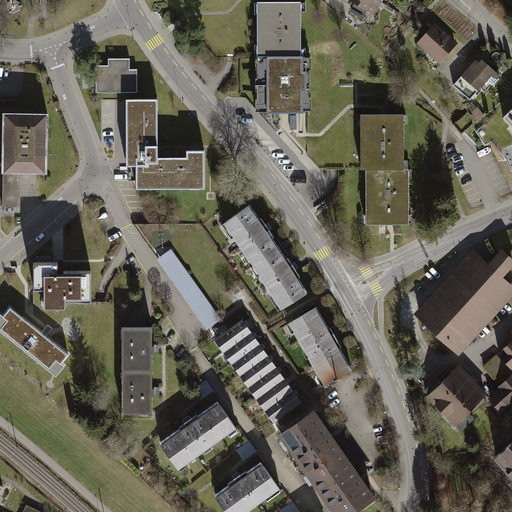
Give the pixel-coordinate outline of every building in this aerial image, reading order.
[(21,3),(15,0),(13,0),(8,3),(8,10),(15,14),(22,11),(21,3)] [(296,53),(296,0),(251,0),(251,55),(257,55),(257,109),(303,110),(303,53),(296,53)] [(378,0),(350,0),(371,12),(378,0)] [(436,61),(454,43),(433,23),(415,41),(436,61)] [(305,56),(306,70),(314,70),(313,55),(305,56)] [(484,90),(498,75),(474,55),(450,82),(467,98),(479,85),(484,90)] [(138,92),(137,69),(129,69),(128,57),(107,58),(108,64),(95,65),(96,93),(138,92)] [(21,169),(45,170),(46,112),(23,111),(23,101),(0,100),(0,116),(0,117),(0,119),(0,202),(20,203),(21,169)] [(154,156),(155,101),(126,100),(125,164),(136,165),(135,187),(203,188),(204,150),(187,150),(186,157),(154,156)] [(476,122),(483,116),(477,108),(469,115),(476,122)] [(401,112),(355,111),(355,165),(363,165),(363,220),(404,220),(405,167),(400,167),(401,112)] [(476,122),(469,115),(467,112),(454,123),(463,134),(476,122)] [(280,309),(305,291),(277,245),(250,204),(222,222),(252,264),(280,309)] [(168,246),(154,256),(202,327),(216,317),(168,246)] [(488,261),(477,251),(419,313),(459,351),(511,294),(511,285),(502,276),(511,265),(511,259),(500,249),(488,261)] [(56,262),(31,262),(31,287),(40,287),(40,305),(62,305),(62,298),(90,298),(90,271),(56,272),(56,262)] [(0,308),(0,337),(55,380),(70,361),(67,359),(72,352),(11,305),(5,312),(0,308)] [(316,307),(289,322),(322,384),(350,369),(316,307)] [(302,403),(241,320),(214,339),(275,423),(302,403)] [(152,327),(120,327),(120,415),(152,416),(152,327)] [(511,367),(511,340),(511,341),(504,347),(505,349),(500,353),(502,356),(511,367)] [(511,367),(502,356),(488,370),(502,386),(490,398),(503,413),(511,406),(511,399),(511,367)] [(483,393),(456,362),(422,393),(450,423),(483,393)] [(205,383),(191,392),(198,403),(212,394),(205,383)] [(236,429),(217,404),(159,446),(177,471),(236,429)] [(357,511),(378,497),(314,409),(279,435),(335,511),(357,511)] [(464,429),(478,416),(473,410),(458,424),(464,429)] [(344,440),(362,466),(369,462),(351,435),(344,440)] [(511,442),(495,458),(511,476),(511,442)] [(248,443),(235,452),(243,462),(255,453),(248,443)] [(245,511),(280,488),(263,464),(213,498),(222,511),(245,511)]
